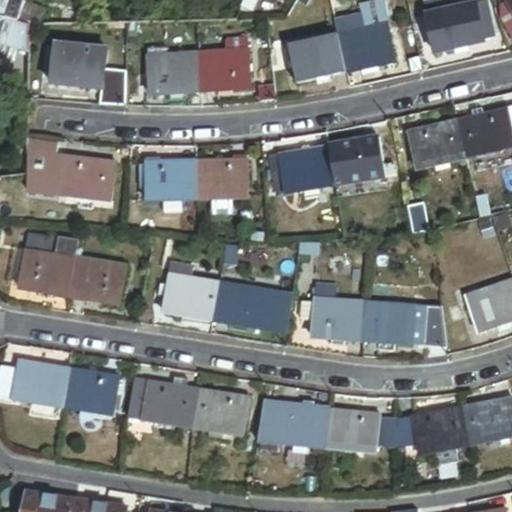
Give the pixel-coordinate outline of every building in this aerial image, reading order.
[(23,3),(24,0),(0,0),(0,18),(16,23),(23,3)] [(255,12),(260,0),(246,0),(243,6),(255,12)] [(496,38),(488,4),(449,12),(446,0),(440,0),(425,3),(435,54),(485,44),(484,41),(496,38)] [(366,30),(338,36),(347,74),(348,74),(348,76),(361,73),(361,71),(396,63),(383,1),(361,6),(366,30)] [(511,1),(500,10),(506,19),(501,22),(511,39),(511,1)] [(45,10),(23,3),(16,23),(29,23),(45,23),(45,10)] [(75,23),(78,14),(52,6),(50,23),(75,23)] [(29,46),(29,23),(16,23),(0,18),(0,54),(0,55),(0,53),(6,54),(8,46),(29,46)] [(347,74),(338,36),(290,47),(298,85),(347,74)] [(226,42),(227,52),(249,50),(248,40),(226,42)] [(108,50),(46,43),(42,72),(54,73),(53,83),(103,89),(108,50)] [(198,54),(201,93),(252,89),(249,50),(227,52),(198,54)] [(152,96),(201,93),(198,54),(162,56),(150,57),(152,96)] [(511,132),(507,111),(456,122),(465,160),(511,149),(511,132)] [(465,160),(456,122),(409,133),(417,170),(465,160)] [(379,140),(329,147),(335,185),(396,176),(394,165),(383,167),(382,160),(379,140)] [(59,144),(33,142),(31,159),(58,161),(59,144)] [(335,185),(329,147),(279,155),(285,193),(292,192),(335,185)] [(285,193),(279,155),(269,156),(276,198),(286,197),(285,193)] [(117,162),(67,156),(63,195),(113,200),(117,162)] [(383,167),(394,165),(393,158),(382,160),(383,167)] [(196,162),(198,201),(212,200),(213,216),(233,215),(233,199),(248,199),(247,160),(232,161),(196,162)] [(161,161),(146,161),(146,167),(142,167),(143,182),(147,181),(148,202),(163,202),(163,212),(181,211),(181,201),(198,201),(196,162),(161,163),(161,161)] [(0,180),(29,178),(29,168),(0,170),(0,180)] [(421,206),(406,209),(411,237),(427,233),(421,206)] [(75,260),(78,243),(58,240),(55,257),(26,253),(20,291),(69,299),(75,260)] [(9,289),(20,291),(26,253),(15,251),(9,289)] [(75,260),(69,299),(119,306),(125,268),(75,260)] [(170,268),(169,278),(191,281),(193,271),(170,268)] [(213,323),(218,285),(191,281),(169,278),(167,289),(165,301),(163,316),(213,323)] [(252,290),(218,285),(213,323),(263,331),(265,318),(274,319),(277,298),(267,296),(269,283),(253,281),(252,290)] [(511,322),(511,282),(465,298),(478,335),(511,322)] [(338,301),(339,289),(317,287),(316,299),(338,301)] [(167,289),(159,288),(157,300),(165,301),(167,289)] [(316,299),(316,304),(304,303),(302,322),(314,323),(313,338),(362,343),(366,304),(338,301),(316,299)] [(428,310),(366,304),(362,343),(424,349),(428,310)] [(65,409),(71,371),(21,363),(15,401),(65,409)] [(121,379),(71,371),(65,409),(115,417),(121,379)] [(173,386),(135,380),(129,419),(163,424),(176,426),(195,429),(200,390),(186,388),(173,386)] [(187,382),(173,380),(173,386),(186,388),(187,382)] [(200,390),(195,429),(243,436),(249,398),(200,390)] [(511,400),(511,399),(461,409),(469,447),(511,438),(511,400)] [(280,403),(264,400),(259,439),(274,442),(280,403)] [(325,449),(330,410),(280,403),(274,442),(325,449)] [(469,447),(461,409),(412,419),(418,447),(420,457),(469,447)] [(380,418),(330,410),(325,449),(374,456),(380,418)] [(412,419),(398,421),(399,451),(418,447),(412,419)] [(176,426),(163,424),(162,431),(175,433),(176,426)] [(74,511),(77,501),(26,494),(23,511),(74,511)] [(127,511),(127,509),(77,501),(74,511),(127,511)]
